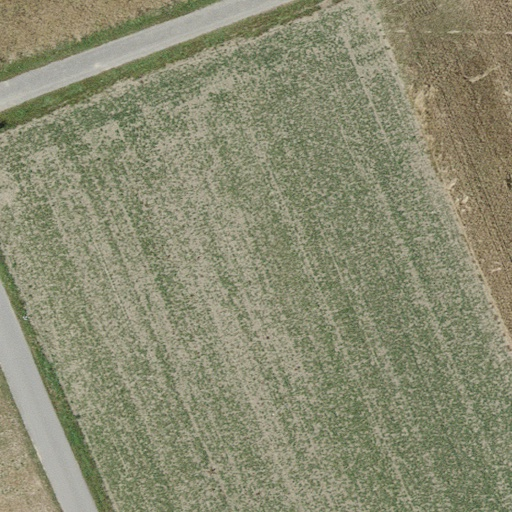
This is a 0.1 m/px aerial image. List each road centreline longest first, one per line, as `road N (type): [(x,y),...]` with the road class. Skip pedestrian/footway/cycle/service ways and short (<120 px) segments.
road 1 (track): [(265,0),(0,100)]
road 2 (unclassified): [(0,326),(80,511)]
